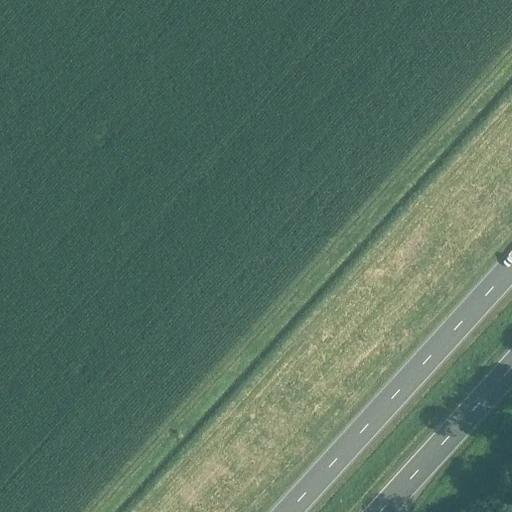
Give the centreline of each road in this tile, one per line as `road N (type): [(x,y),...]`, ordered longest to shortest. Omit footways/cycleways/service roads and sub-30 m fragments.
road 1 (trunk): [(511,268),(289,511)]
road 2 (trunk): [(385,511),(511,373)]
